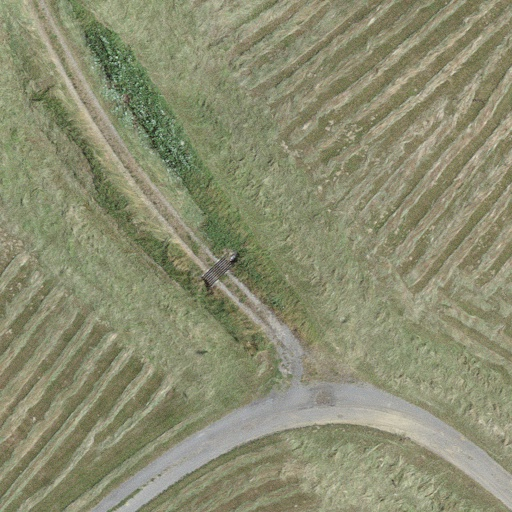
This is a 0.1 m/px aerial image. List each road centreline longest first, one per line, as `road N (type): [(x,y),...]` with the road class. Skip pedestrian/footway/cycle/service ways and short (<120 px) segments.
road 1 (track): [(344,420),(126,150),(43,0)]
road 2 (track): [(118,511),(234,419),(399,421),(511,470)]
